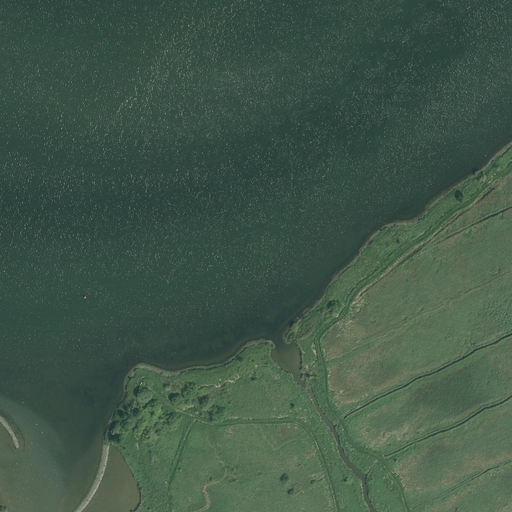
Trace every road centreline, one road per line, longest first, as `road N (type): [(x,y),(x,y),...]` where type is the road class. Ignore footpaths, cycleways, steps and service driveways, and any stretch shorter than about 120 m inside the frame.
road 1 (track): [(400,511),(397,491),(375,458),(360,458),(331,413),(312,343),(364,280),(511,159)]
road 2 (track): [(339,511),(301,424),(193,416)]
